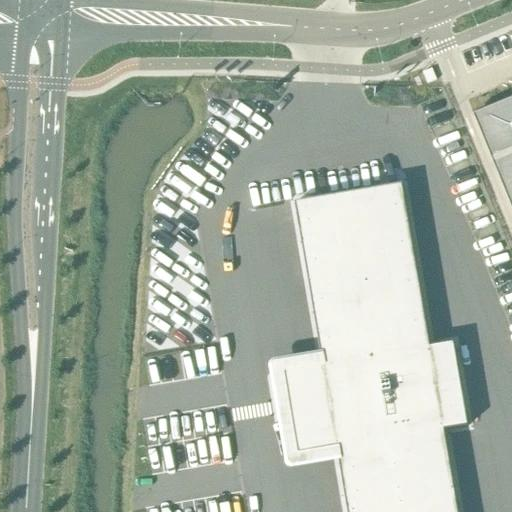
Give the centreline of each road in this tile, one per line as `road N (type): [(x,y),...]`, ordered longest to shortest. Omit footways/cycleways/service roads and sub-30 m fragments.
road 1 (tertiary): [(62,18),(371,34),(460,0)]
road 2 (tertiary): [(29,17),(12,202),(20,333),(32,388)]
road 3 (tertiary): [(32,388),(44,325),(49,83),(62,18)]
road 4 (tertiary): [(25,511),(32,388)]
